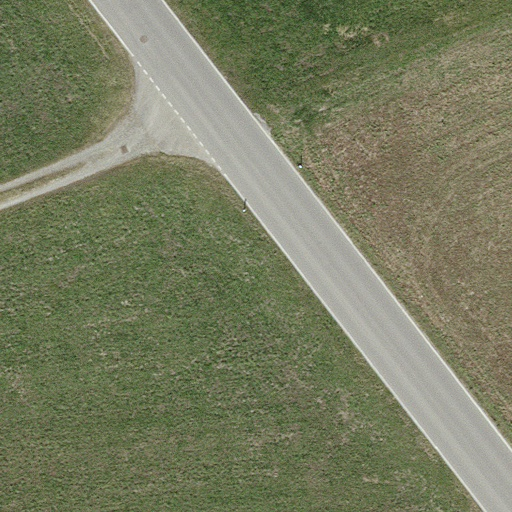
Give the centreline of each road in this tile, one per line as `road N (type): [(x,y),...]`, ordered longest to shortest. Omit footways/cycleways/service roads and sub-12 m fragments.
road 1 (tertiary): [(129,0),(511,491)]
road 2 (track): [(222,125),(0,200)]
